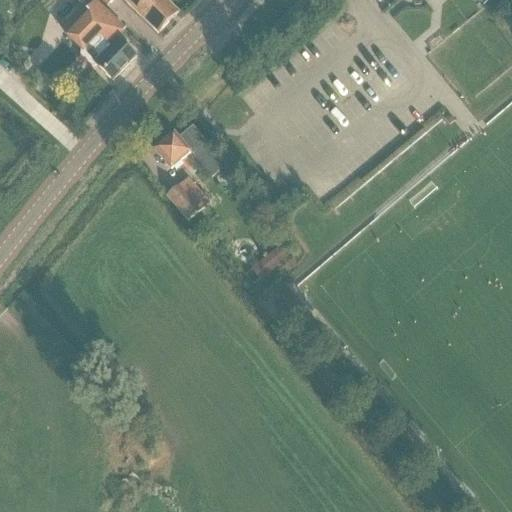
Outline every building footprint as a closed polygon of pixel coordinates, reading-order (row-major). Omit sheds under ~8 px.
[(168,0),(124,0),(124,1),(159,34),(178,14),(166,2),(168,0)] [(82,2),(59,25),(71,36),(69,38),(97,66),(96,66),(113,83),(137,58),(120,41),(119,42),(117,40),(125,31),(96,3),(90,10),(82,2)] [(212,178),(224,169),(205,146),(203,148),(193,137),(184,145),(175,134),(155,151),(172,171),(191,154),(212,178)] [(166,198),(187,222),(212,202),(205,195),(202,197),(193,186),(196,184),(190,177),(166,198)] [(251,270),(261,281),(288,259),(278,247),(251,270)]
